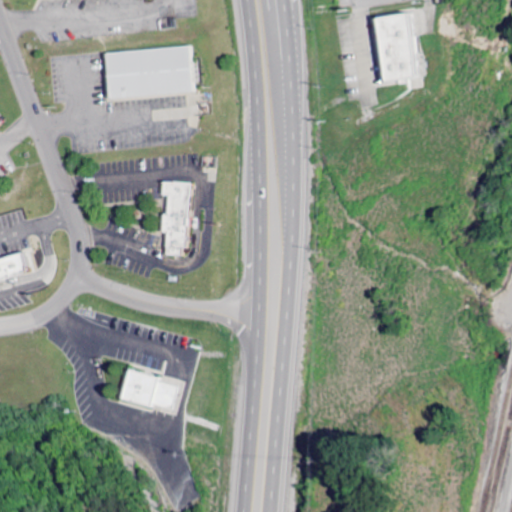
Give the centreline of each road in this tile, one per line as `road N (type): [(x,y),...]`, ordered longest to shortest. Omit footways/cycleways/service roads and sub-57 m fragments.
road 1 (trunk): [(272,511),(296,211),(284,0)]
road 2 (trunk): [(250,0),(263,196),(240,511)]
road 3 (residential): [(0,322),(52,314),(70,292),(77,264),(70,221),(0,32)]
road 4 (residential): [(75,279),(188,312),(257,316)]
